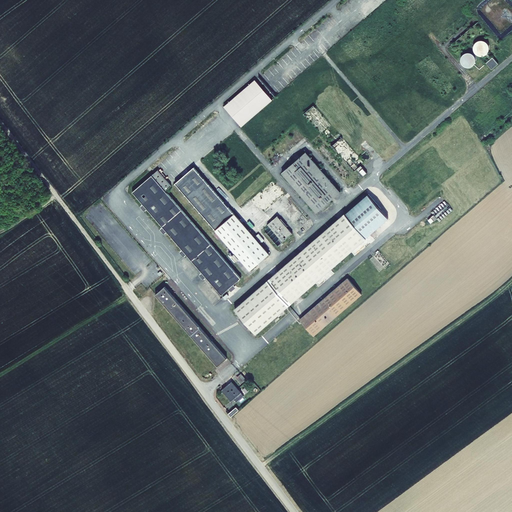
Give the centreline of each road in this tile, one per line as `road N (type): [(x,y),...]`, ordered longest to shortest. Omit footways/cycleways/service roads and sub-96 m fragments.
road 1 (unclassified): [(294,511),(98,251)]
road 2 (track): [(0,122),(98,251)]
road 3 (track): [(0,373),(129,292)]
